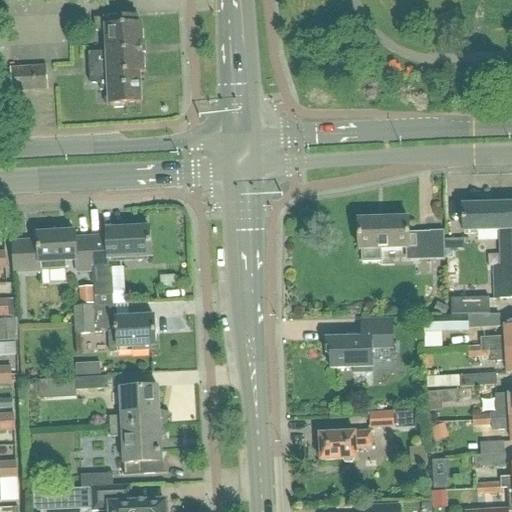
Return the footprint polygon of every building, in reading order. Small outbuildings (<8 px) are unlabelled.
[(108,49),(143,48),(142,42),(144,40),(144,32),(142,31),(141,25),(138,25),(137,17),(106,19),(106,20),(96,20),(96,31),(107,33),(108,49)] [(143,60),(143,55),(146,55),(146,47),(143,48),(108,49),(108,54),(89,55),(90,77),(140,75),(144,74),(144,70),(146,68),(146,61),(143,60)] [(11,70),(12,93),(49,91),(47,67),(11,70)] [(140,75),(90,77),(90,86),(101,85),(101,92),(105,92),(106,106),(111,106),(111,107),(114,106),(115,110),(124,110),(124,106),(141,105),(140,75)] [(494,270),(495,292),(495,300),(511,299),(511,204),(462,206),(463,233),(500,232),(501,269),(494,270)] [(445,261),(443,232),(409,234),(408,219),(358,221),(359,253),(362,253),(363,265),(382,264),(382,251),(405,251),(406,262),(445,261)] [(107,239),(108,261),(152,259),(151,230),(107,232),(107,239)] [(77,263),(76,241),(76,234),(38,236),(38,242),(13,244),(15,274),(41,273),(41,265),(77,263)] [(109,269),(108,261),(107,239),(92,240),(94,280),(94,287),(96,307),(113,306),(113,296),(114,296),(113,268),(109,269)] [(94,280),(92,240),(76,241),(77,263),(78,274),(79,274),(80,280),(94,280)] [(463,240),(445,240),(445,253),(463,252),(463,240)] [(94,287),(79,288),(80,308),(96,307),(94,287)] [(0,300),(0,308),(16,308),(16,299),(0,300)] [(451,318),(489,316),(489,299),(451,301),(451,318)] [(117,306),(113,306),(96,307),(80,308),(75,309),(76,337),(95,336),(94,335),(110,334),(111,355),(156,352),(155,348),(157,348),(155,318),(118,320),(117,306)] [(17,308),(18,326),(23,326),(22,320),(27,319),(25,307),(17,308)] [(0,317),(17,317),(16,308),(0,308),(0,317)] [(185,336),(184,318),(172,318),(174,337),(185,336)] [(468,333),(468,319),(424,320),(424,335),(468,333)] [(17,320),(0,321),(0,343),(18,342),(17,320)] [(374,351),(395,350),(395,321),(362,321),(362,340),(327,340),(327,356),(331,355),(331,370),(354,370),(354,374),(374,374),(374,351)] [(484,327),(484,335),(505,334),(504,326),(484,327)] [(495,357),(495,352),(511,351),(511,327),(505,327),(505,338),(486,339),(486,347),(481,347),(482,358),(490,358),(495,357)] [(469,359),(482,358),(481,347),(468,348),(469,359)] [(491,363),(507,362),(507,376),(511,375),(511,351),(495,352),(495,357),(490,358),(491,363)] [(0,368),(0,376),(12,376),(11,367),(0,368)] [(428,389),(469,388),(496,387),(496,376),(439,378),(438,372),(427,373),(428,378),(427,378),(428,389)] [(12,376),(0,376),(0,385),(21,384),(20,375),(12,376)] [(78,393),(110,391),(109,379),(77,380),(78,393)] [(406,388),(411,409),(426,406),(422,385),(406,388)] [(111,429),(164,426),(167,426),(170,414),(159,412),(158,388),(120,390),(122,419),(110,419),(111,429)] [(429,413),(442,412),(440,393),(428,394),(429,413)] [(0,400),(0,410),(13,410),(12,400),(0,400)] [(393,413),(369,414),(370,430),(394,429),(393,413)] [(0,415),(0,423),(14,423),(14,414),(0,415)] [(462,430),(486,428),(485,416),(472,417),(473,423),(462,423),(462,430)] [(511,420),(510,420),(498,421),(499,428),(492,428),(492,433),(511,432),(511,445),(511,444),(511,420)] [(15,439),(14,423),(0,423),(0,437),(2,438),(2,440),(15,439)] [(164,426),(111,429),(111,440),(123,439),(125,477),(167,475),(163,464),(160,464),(159,437),(167,435),(164,426)] [(438,442),(452,440),(450,427),(436,429),(438,442)] [(357,449),(373,449),(372,433),(320,435),(321,462),(344,461),(347,464),(353,464),(355,461),(358,461),(357,449)] [(481,457),(504,456),(504,443),(480,445),(481,456),(481,457)] [(505,467),(504,456),(481,457),(481,456),(463,457),(464,470),(505,467)] [(0,463),(0,472),(17,472),(16,462),(0,463)] [(0,501),(19,501),(17,472),(0,472),(0,474),(1,489),(0,488),(0,501)] [(82,489),(114,488),(113,475),(82,477),(82,489)] [(502,490),(511,489),(511,478),(500,480),(500,484),(488,484),(489,496),(503,495),(502,490)] [(477,496),(489,496),(488,484),(476,485),(477,496)] [(130,489),(94,491),(94,508),(110,507),(110,511),(166,511),(166,503),(130,505),(130,489)] [(511,511),(511,489),(502,490),(503,495),(508,495),(508,511),(511,511)] [(82,506),(81,490),(34,492),(34,511),(44,511),(82,510),(82,506)]
